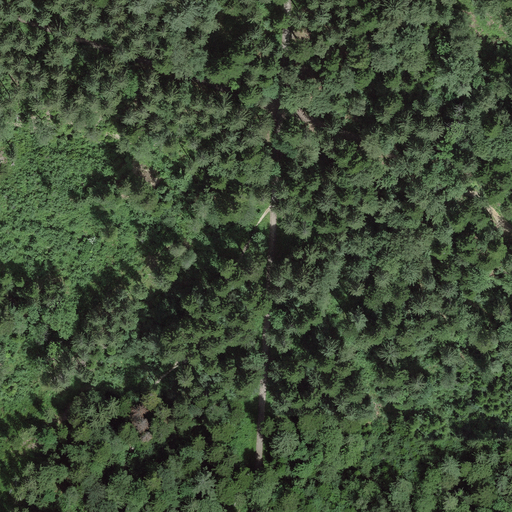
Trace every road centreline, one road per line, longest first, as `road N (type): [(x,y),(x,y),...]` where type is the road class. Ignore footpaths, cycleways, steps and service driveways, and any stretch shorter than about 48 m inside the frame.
road 1 (track): [(0,13),(286,113),(261,511)]
road 2 (track): [(271,0),(274,69),(286,113),(511,222)]
